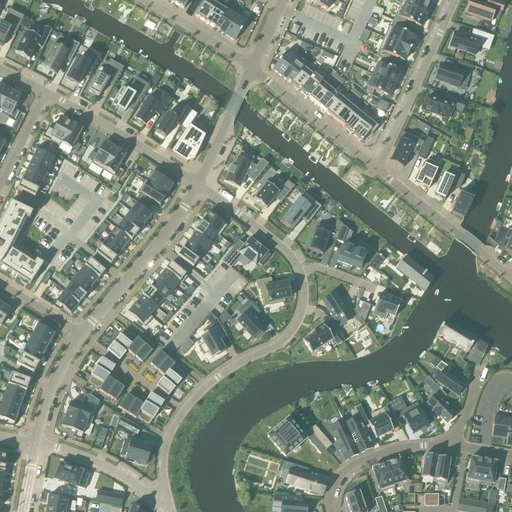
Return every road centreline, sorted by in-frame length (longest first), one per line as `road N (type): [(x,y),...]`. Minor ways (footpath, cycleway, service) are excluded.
road 1 (residential): [(170,511),(163,470),(171,429),(217,376),(289,335),(304,297),(301,270),(282,245),(198,182)]
road 2 (residential): [(198,182),(81,334)]
road 3 (residential): [(454,0),(375,169)]
road 4 (residential): [(198,182),(43,91)]
road 5 (residential): [(375,169),(252,66)]
road 6 (residential): [(330,511),(330,489),(358,461),(452,445)]
road 7 (residential): [(166,511),(120,474),(34,442)]
road 8 (residential): [(482,253),(375,169)]
road 9 (residential): [(252,66),(198,182)]
road 10 (residential): [(252,66),(143,0)]
